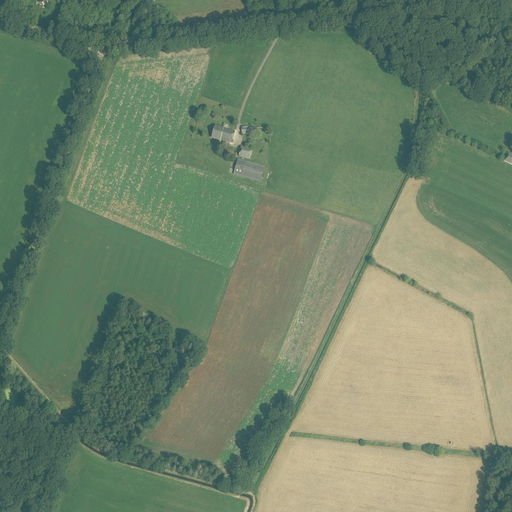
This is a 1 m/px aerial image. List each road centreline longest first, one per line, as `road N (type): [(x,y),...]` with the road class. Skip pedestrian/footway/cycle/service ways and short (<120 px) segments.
road 1 (unclassified): [(509,0),(100,52),(12,23),(12,0)]
road 2 (track): [(100,52),(0,329)]
